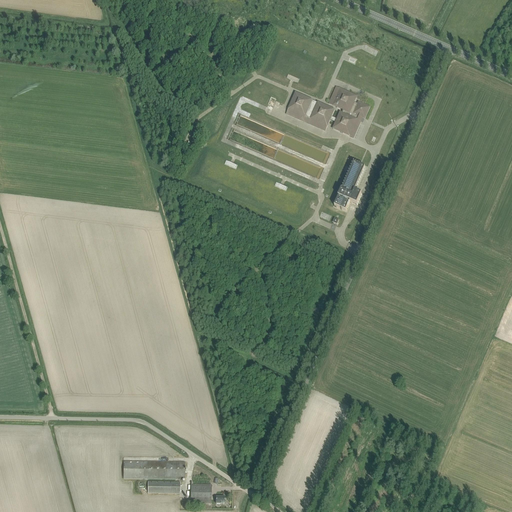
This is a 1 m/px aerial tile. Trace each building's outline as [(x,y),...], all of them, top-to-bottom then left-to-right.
[(288,74),(287,78),(291,80),(292,80),(294,81),(298,83),(300,79),(288,74)] [(294,98),(287,114),(321,129),(325,131),(330,120),(336,123),(333,129),(354,138),(361,122),(360,121),(362,117),(365,119),(370,107),(358,102),(357,104),(354,103),(357,96),(336,87),(332,98),(329,104),(333,106),(344,110),(342,114),(340,113),(337,119),(332,117),(335,110),(296,93),(294,98)] [(226,161),(224,164),(236,169),(238,166),(234,164),(231,163),(230,162),(226,161)] [(339,197),(335,207),(346,212),(350,203),(357,205),(362,195),(355,192),(365,168),(354,163),(343,187),(343,186),(338,197),(339,197)] [(276,182),(275,186),(286,191),(287,188),(288,187),(284,186),(283,186),(281,185),(281,184),(280,184),(276,182)] [(123,462),(123,468),(123,479),(144,479),(185,480),(185,462),(123,462)] [(180,483),(148,482),(148,493),(180,494),(180,483)] [(191,485),(191,490),(191,503),(211,504),(211,490),(211,485),(191,485)]
